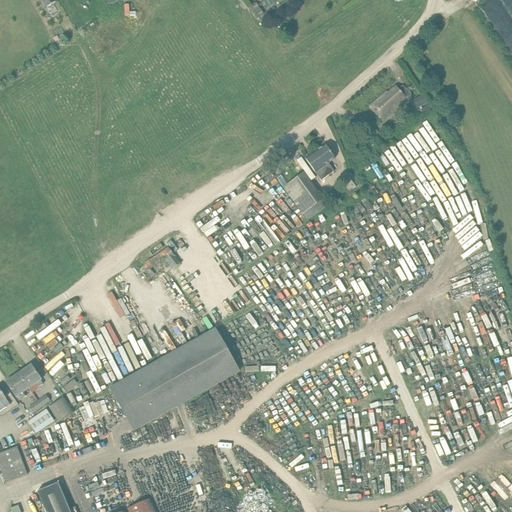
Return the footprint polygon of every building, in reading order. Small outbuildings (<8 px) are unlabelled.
[(256,3),(249,7),(257,19),(264,14),(256,3)] [(58,36),(54,38),(58,47),(62,45),(58,36)] [(370,106),(376,114),(382,121),(402,104),(400,102),(401,101),(403,103),(404,103),(406,103),(408,102),(409,101),(410,99),(411,97),(411,95),(411,93),(410,92),(409,91),(407,90),(405,89),(403,89),(401,89),(399,90),(396,86),(388,93),(387,92),(370,106)] [(422,95),(413,101),(418,109),(427,103),(422,95)] [(378,145),(379,147),(381,148),(387,143),(372,126),(366,131),(368,134),(364,138),(370,145),(374,141),(378,145)] [(305,159),(311,167),(321,181),(334,172),(328,163),(335,159),(331,153),(325,145),(305,159)] [(284,187),(289,196),(308,220),(327,206),(309,182),(303,173),(284,187)] [(139,269),(145,277),(147,280),(169,264),(173,269),(180,264),(168,248),(139,269)] [(182,261),(193,276),(200,270),(189,256),(182,261)] [(215,329),(110,388),(134,431),(239,371),(215,329)] [(31,365),(18,374),(29,389),(35,384),(38,388),(43,384),(40,381),(41,380),(37,373),(31,365)] [(16,397),(19,401),(25,396),(23,393),(29,389),(18,374),(6,382),(11,391),(16,397)] [(0,388),(5,395),(11,391),(6,384),(0,388)] [(0,411),(10,405),(4,396),(0,389),(0,411)] [(38,401),(41,407),(49,402),(46,396),(38,401)] [(49,408),(59,422),(74,412),(64,398),(49,408)] [(29,407),(33,413),(41,407),(38,401),(29,407)] [(28,422),(29,424),(36,433),(54,421),(46,410),(28,422)] [(76,414),(59,424),(68,440),(85,429),(76,414)] [(63,434),(57,425),(52,428),(58,437),(63,434)] [(17,447),(0,453),(0,469),(5,483),(28,475),(17,447)] [(70,511),(58,483),(38,492),(46,511),(70,511)]
